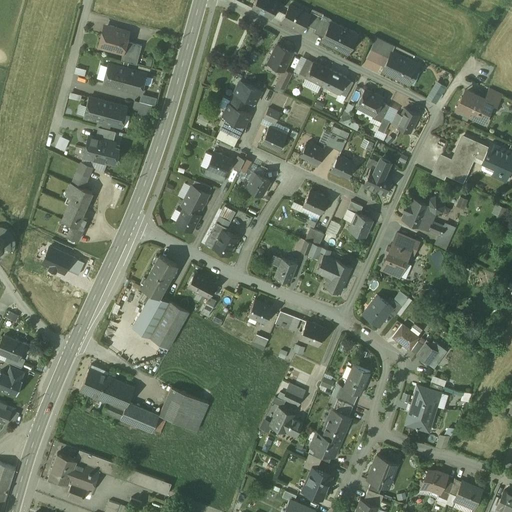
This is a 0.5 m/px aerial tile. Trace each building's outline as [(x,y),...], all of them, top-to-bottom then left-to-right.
[(255,0),(252,6),(272,16),(273,14),(276,7),(280,1),(278,0),(255,0)] [(310,12),(290,2),(285,11),(282,19),(302,29),(305,22),(310,13),(310,12)] [(285,11),(276,7),(273,14),(282,19),(285,11)] [(322,15),(311,9),(310,12),(310,13),(305,22),(316,27),(321,17),(322,15)] [(330,22),(321,17),(316,27),(314,31),(323,35),(330,22)] [(357,32),(331,19),(330,22),(323,35),(322,38),(347,51),(352,43),(348,41),(353,31),(357,33),(357,32)] [(129,29),(105,23),(99,43),(123,50),(121,58),(137,62),(142,42),(127,39),(129,29)] [(293,49),(277,41),(268,60),(270,61),(284,68),(293,49)] [(393,47),(383,43),(377,56),(386,61),(392,49),(393,47)] [(392,49),(386,61),(382,68),(408,81),(417,61),(392,49)] [(306,57),(299,71),(306,74),(313,60),(306,57)] [(306,74),(305,75),(322,83),(330,67),(313,59),(313,60),(306,74)] [(127,66),(108,60),(103,80),(122,85),(127,66)] [(147,71),(127,66),(122,85),(142,90),(147,71)] [(292,70),(285,67),(277,83),(284,86),(292,70)] [(330,67),(322,83),(339,91),(339,90),(346,77),(347,76),(330,67)] [(447,81),(438,76),(429,91),(438,96),(447,81)] [(346,77),(339,90),(346,93),(353,80),(346,77)] [(261,88),(241,78),(234,91),(249,98),(255,101),(261,88)] [(386,91),(367,82),(358,103),(376,111),(373,116),(381,120),(385,112),(391,99),(384,96),(386,91)] [(485,95),(466,86),(455,110),(487,125),(502,91),(490,85),(485,95)] [(249,98),(234,91),(232,96),(237,99),(246,103),(249,98)] [(108,99),(89,94),(84,113),(103,118),(108,99)] [(153,99),(135,95),(133,106),(151,110),(153,99)] [(237,99),(232,96),(229,101),(244,108),(246,103),(237,99)] [(128,104),(108,99),(103,118),(123,123),(128,104)] [(244,108),(229,101),(223,114),(226,115),(244,124),(250,111),(244,108)] [(282,108),(271,102),(266,114),(277,119),(282,108)] [(394,116),(385,112),(381,120),(378,126),(386,130),(392,120),(413,129),(423,110),(406,102),(403,108),(399,107),(394,116)] [(350,123),(354,112),(345,108),(340,119),(350,123)] [(207,122),(210,114),(200,110),(197,118),(207,122)] [(244,124),(226,115),(220,127),(238,136),(244,124)] [(116,128),(99,124),(96,134),(111,137),(110,138),(113,139),(116,128)] [(286,132),(269,124),(262,140),(279,148),(286,132)] [(348,134),(326,124),(321,136),(343,145),(348,134)] [(511,166),(511,144),(492,137),(489,141),(463,129),(453,153),(442,148),(432,169),(447,175),(449,171),(466,178),(475,159),(509,172),(511,166)] [(65,147),(70,135),(60,131),(55,143),(65,147)] [(96,134),(89,132),(86,145),(84,153),(103,158),(105,150),(106,150),(108,149),(110,138),(111,137),(96,134)] [(323,146),(308,139),(301,154),(302,154),(302,153),(309,157),(308,159),(309,159),(316,162),(316,163),(324,146),(323,145),(323,146)] [(230,155),(214,149),(205,172),(222,178),(230,155)] [(354,160),(339,153),(331,169),(339,173),(340,171),(347,174),(347,175),(348,175),(354,160)] [(394,157),(381,153),(373,170),(368,168),(362,182),(387,192),(393,177),(387,174),(394,157)] [(244,156),(239,154),(234,163),(240,167),(245,157),(244,156)] [(91,161),(81,157),(58,215),(70,221),(66,232),(78,237),(88,212),(83,209),(91,187),(83,183),(91,161)] [(270,179),(254,169),(250,176),(251,178),(247,185),(261,194),(270,179)] [(212,184),(195,177),(192,183),(200,187),(200,186),(208,190),(212,184)] [(192,183),(182,203),(185,204),(185,203),(189,205),(199,211),(209,191),(208,190),(200,186),(200,187),(192,183)] [(328,196),(310,188),(303,202),(321,211),(328,196)] [(470,195),(463,191),(459,201),(466,205),(470,195)] [(403,216),(426,225),(429,220),(433,210),(436,210),(442,208),(444,202),(441,196),(436,194),(430,196),(428,202),(413,196),(403,216)] [(363,203),(351,198),(348,206),(356,210),(356,209),(360,211),(363,203)] [(508,203),(498,198),(494,210),(504,214),(508,203)] [(199,211),(189,205),(185,203),(185,204),(176,221),(191,229),(200,211),(199,211)] [(360,211),(356,209),(356,210),(349,226),(365,234),(372,217),(360,211)] [(342,219),(333,215),(327,228),(330,229),(325,242),(332,245),(342,219)] [(0,244),(1,244),(5,242),(6,239),(12,243),(14,241),(16,238),(16,232),(15,225),(12,222),(8,219),(3,217),(0,216),(0,244)] [(239,234),(226,227),(227,225),(217,219),(205,240),(229,253),(233,245),(232,245),(238,234),(239,235),(239,234)] [(444,223),(433,219),(429,227),(439,231),(434,241),(444,246),(454,225),(445,221),(444,223)] [(320,240),(327,228),(313,223),(308,235),(314,238),(320,240)] [(29,225),(28,229),(42,233),(43,229),(29,225)] [(419,240),(397,230),(382,265),(401,273),(411,250),(414,252),(419,240)] [(320,240),(314,238),(311,249),(323,254),(318,268),(328,273),(325,282),(343,288),(355,260),(333,251),(335,246),(332,245),(325,242),(320,240)] [(72,253),(50,243),(43,259),(50,263),(50,265),(56,268),(57,266),(64,269),(66,266),(72,253)] [(179,264),(160,252),(142,285),(151,290),(162,295),(179,264)] [(282,255),(275,252),(272,260),(280,263),(282,255)] [(85,259),(72,253),(66,266),(79,271),(85,259)] [(280,263),(276,273),(289,278),(296,260),(282,255),(280,263)] [(216,281),(195,270),(188,283),(198,288),(195,295),(202,299),(206,292),(209,293),(216,281)] [(389,296),(377,290),(364,309),(379,322),(407,290),(401,284),(389,296)] [(162,295),(151,290),(134,322),(170,343),(190,307),(162,295)] [(217,297),(209,294),(204,304),(211,308),(217,297)] [(272,304),(255,297),(248,312),(266,319),(272,304)] [(298,326),(303,313),(283,306),(278,319),(298,326)] [(19,311),(10,307),(7,313),(16,317),(19,311)] [(325,325),(307,318),(300,335),(318,342),(325,325)] [(422,326),(414,320),(409,326),(418,333),(422,326)] [(409,326),(402,321),(393,334),(409,346),(419,334),(418,333),(409,326)] [(24,339),(5,331),(0,342),(0,348),(17,355),(24,339)] [(269,336),(257,331),(252,341),(264,347),(269,336)] [(418,338),(411,347),(412,348),(416,351),(423,342),(418,338)] [(25,339),(20,351),(24,353),(29,341),(25,339)] [(436,348),(425,339),(416,351),(428,360),(436,348)] [(304,346),(295,342),(293,348),(302,351),(304,346)] [(287,349),(282,347),(279,353),(284,355),(287,349)] [(25,367),(10,361),(7,369),(1,367),(0,368),(0,383),(2,385),(2,386),(9,389),(10,388),(17,391),(23,376),(22,376),(25,367)] [(109,369),(91,361),(81,387),(107,399),(103,407),(134,420),(152,428),(160,411),(128,398),(134,384),(108,372),(109,369)] [(370,368),(357,362),(354,361),(344,384),(360,391),(370,368)] [(330,388),(334,376),(323,372),(319,384),(330,388)] [(442,382),(431,378),(429,385),(440,388),(442,382)] [(429,385),(417,381),(406,420),(429,427),(429,426),(426,425),(431,412),(433,413),(440,388),(429,385)] [(209,399),(172,384),(160,411),(196,427),(209,399)] [(302,393),(287,387),(283,395),(298,402),(302,393)] [(286,398),(275,393),(273,399),(275,400),(283,404),(286,398)] [(0,416),(6,418),(11,407),(5,404),(7,400),(0,397),(0,416)] [(302,418),(292,414),(294,411),(279,404),(270,422),(285,429),(286,428),(296,432),(302,418)] [(351,413),(333,405),(322,430),(322,431),(340,438),(351,413)] [(14,408),(9,419),(14,422),(19,410),(14,408)] [(340,438),(322,431),(322,430),(317,428),(311,443),(321,448),(322,447),(332,451),(334,452),(340,438)] [(452,432),(442,428),(438,439),(448,443),(452,432)] [(267,432),(265,440),(270,442),(273,434),(267,432)] [(310,451),(306,461),(312,464),(313,463),(317,465),(322,455),(329,458),(332,451),(322,447),(321,448),(311,443),(308,450),(310,451)] [(83,445),(80,457),(102,465),(169,492),(174,478),(83,445)] [(100,466),(76,457),(76,456),(58,449),(48,477),(57,480),(59,476),(72,480),(68,492),(82,498),(83,496),(87,486),(92,488),(100,466)] [(398,459),(377,451),(368,475),(382,481),(385,475),(391,478),(398,459)] [(0,509),(15,464),(0,458),(0,509)] [(317,465),(313,463),(312,464),(303,487),(322,495),(332,472),(317,465)] [(447,475),(441,473),(442,472),(428,466),(424,476),(422,477),(420,481),(421,483),(421,484),(439,492),(440,492),(446,479),(447,475)] [(462,481),(455,478),(453,482),(450,493),(456,496),(462,481)] [(453,482),(446,479),(440,492),(439,492),(438,495),(440,496),(447,499),(450,493),(453,482)] [(482,489),(473,486),(469,484),(463,482),(463,481),(462,481),(456,496),(455,499),(467,504),(468,503),(469,504),(474,506),(473,507),(474,507),(475,505),(477,504),(478,500),(478,499),(482,489)] [(297,491),(285,487),(282,493),(289,496),(290,495),(294,497),(297,491)] [(145,495),(133,489),(130,499),(134,501),(142,504),(145,495)] [(511,511),(511,493),(504,490),(497,507),(509,511),(511,511)] [(130,499),(112,494),(106,511),(108,511),(129,511),(134,501),(130,499)] [(375,511),(379,502),(360,494),(353,511),(375,511)] [(294,497),(290,495),(289,496),(282,511),(312,511),(315,507),(294,497)]
